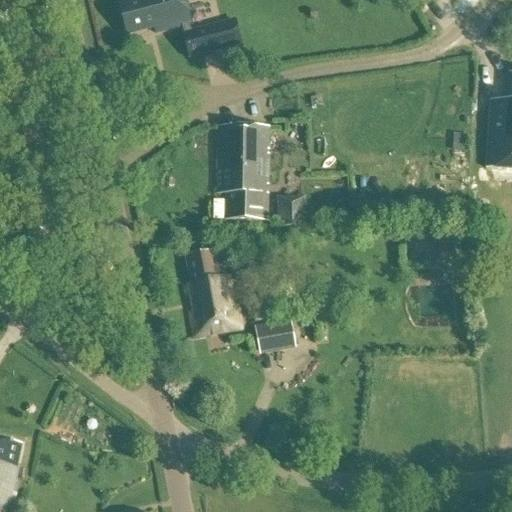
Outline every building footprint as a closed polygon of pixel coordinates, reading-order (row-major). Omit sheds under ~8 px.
[(144,0),(116,7),(124,39),(152,32),(154,37),(184,29),(191,27),(192,27),(185,0),(144,0)] [(183,36),(189,60),(214,53),(208,29),(183,36)] [(511,172),(511,77),(509,77),(507,105),(490,104),(485,171),(511,172)] [(272,222),(273,196),(266,196),(267,130),(217,129),(216,196),(228,197),(228,221),(272,222)] [(453,135),(452,153),(467,154),(468,136),(453,135)] [(278,200),(277,232),(304,233),(305,200),(278,200)] [(452,233),(438,233),(438,263),(452,263),(452,233)] [(495,263),(496,235),(469,234),(468,262),(495,263)] [(192,342),(236,333),(233,317),(235,316),(229,280),(217,282),(212,255),(185,260),(190,287),(181,288),(184,303),(192,301),(194,313),(186,314),(188,326),(190,326),(192,342)] [(253,329),(258,353),(293,346),(288,322),(253,329)] [(0,511),(15,511),(20,487),(18,483),(21,469),(18,469),(23,447),(0,441),(0,511)]
